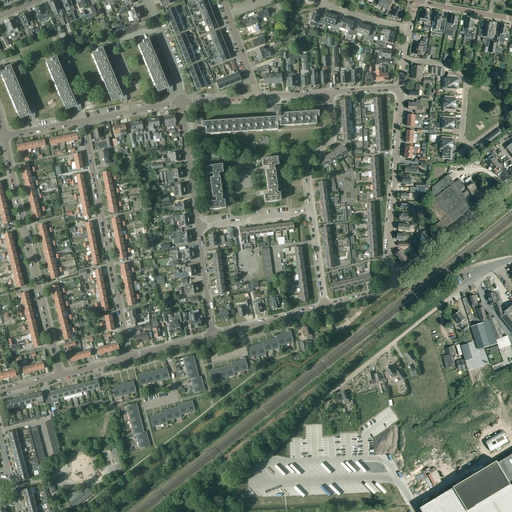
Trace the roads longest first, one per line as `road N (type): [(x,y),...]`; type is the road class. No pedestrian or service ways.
road 1 (residential): [(249,455),(487,269),(511,260)]
road 2 (residential): [(3,137),(60,375)]
road 3 (residential): [(83,122),(129,356)]
road 4 (residential): [(401,275),(387,250),(400,88)]
road 5 (residential): [(401,275),(511,187)]
road 6 (residential): [(466,82),(466,143),(503,118),(505,104),(495,93)]
road 7 (residential): [(329,93),(332,136),(304,160),(311,212)]
road 8 (residential): [(197,227),(182,103)]
